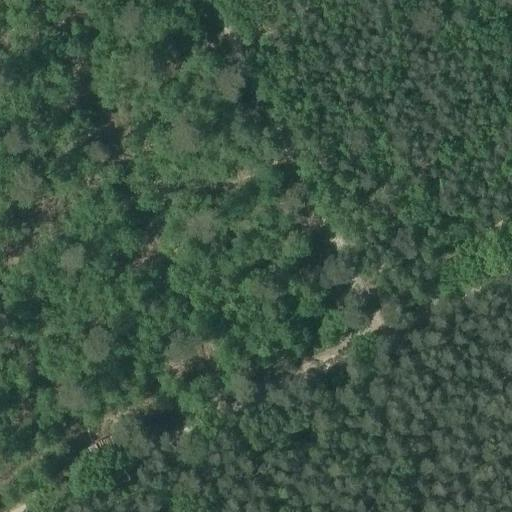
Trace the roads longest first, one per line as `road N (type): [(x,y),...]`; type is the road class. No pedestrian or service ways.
road 1 (track): [(13,511),(511,264)]
road 2 (track): [(198,0),(369,335)]
